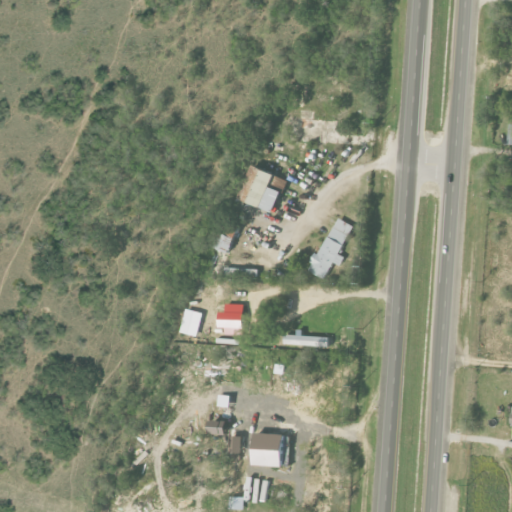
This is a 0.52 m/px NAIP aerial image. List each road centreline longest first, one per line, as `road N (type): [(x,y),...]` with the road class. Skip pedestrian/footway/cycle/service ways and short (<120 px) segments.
road 1 (primary): [(421,0),(386,511)]
road 2 (primary): [(435,511),(468,0)]
